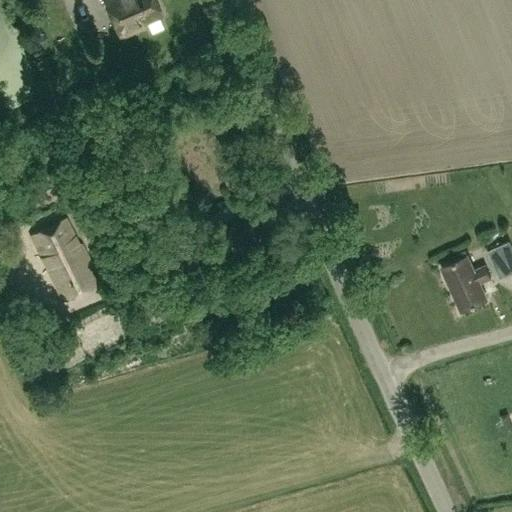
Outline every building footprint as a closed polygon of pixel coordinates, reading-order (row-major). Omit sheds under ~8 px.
[(103,0),(119,37),(140,29),(138,25),(162,15),(155,0),(103,0)] [(113,147),(97,104),(66,117),(83,159),(113,147)] [(154,153),(141,127),(130,133),(143,159),(154,153)] [(212,211),(231,204),(228,195),(209,201),(212,211)] [(84,234),(97,227),(90,212),(77,218),(84,234)] [(78,246),(64,219),(30,236),(63,301),(99,283),(79,245),(78,246)] [(511,246),(509,241),(487,251),(500,278),(511,272),(511,246)] [(467,255),(442,266),(462,310),(486,299),(479,282),(491,277),(485,264),(473,269),(467,255)] [(61,324),(55,309),(29,320),(34,334),(61,324)] [(58,369),(47,342),(30,349),(42,376),(58,369)]
